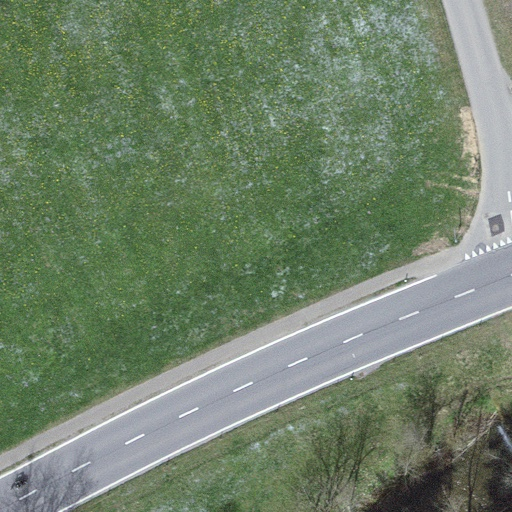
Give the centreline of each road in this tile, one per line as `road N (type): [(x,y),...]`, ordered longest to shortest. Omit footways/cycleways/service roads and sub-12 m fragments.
road 1 (secondary): [(0,507),(289,366),(511,275)]
road 2 (residential): [(511,195),(462,0)]
